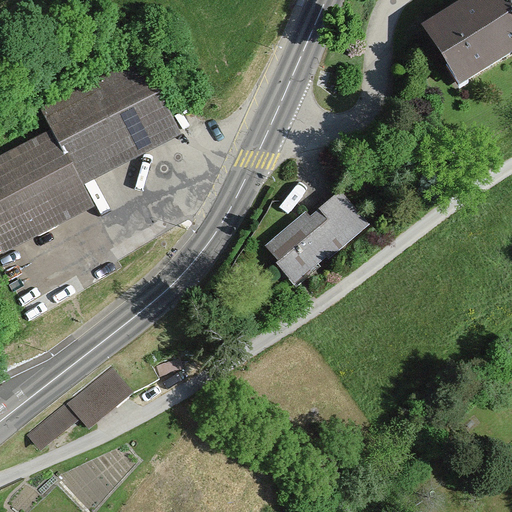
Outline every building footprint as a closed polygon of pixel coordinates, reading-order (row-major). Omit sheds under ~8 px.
[(511,0),(476,0),(425,31),(462,93),(511,63),(511,0)] [(55,134),(0,160),(0,264),(20,305),(116,258),(81,187),(183,137),(147,63),(44,113),(55,134)] [(298,283),(367,224),(336,187),(266,246),(298,283)] [(120,366),(68,396),(85,425),(137,395),(120,366)] [(69,404),(30,430),(42,448),(81,421),(69,404)]
